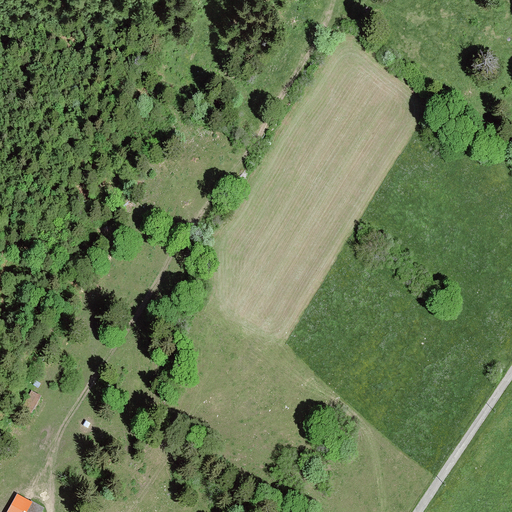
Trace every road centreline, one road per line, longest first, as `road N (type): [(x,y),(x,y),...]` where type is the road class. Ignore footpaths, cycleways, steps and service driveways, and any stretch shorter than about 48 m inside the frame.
road 1 (track): [(48,461),(63,423),(258,136),(333,0)]
road 2 (unclassified): [(418,511),(511,373)]
